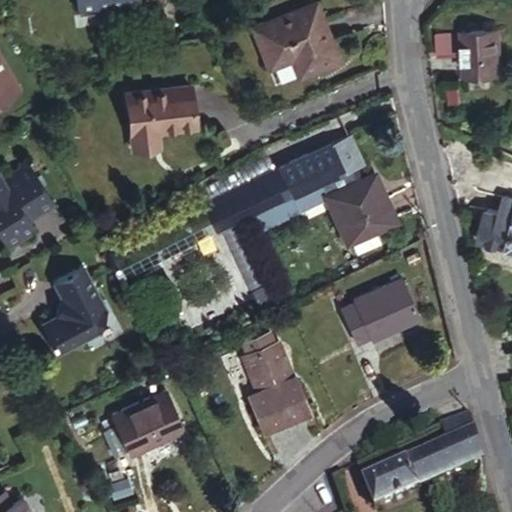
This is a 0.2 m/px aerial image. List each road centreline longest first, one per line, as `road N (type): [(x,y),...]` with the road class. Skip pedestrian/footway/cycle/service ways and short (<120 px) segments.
road 1 (residential): [(481,376),(410,89),(405,0)]
road 2 (residential): [(481,376),(355,430),(261,511)]
